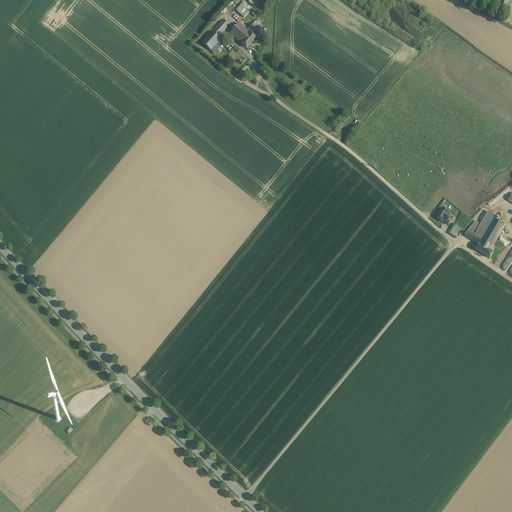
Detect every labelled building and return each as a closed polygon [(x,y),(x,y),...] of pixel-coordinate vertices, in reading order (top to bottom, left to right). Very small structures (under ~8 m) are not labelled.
[(510,0),(501,0),(499,7),(507,11),(510,0)] [(252,9),(244,2),(241,5),(250,12),(252,9)] [(250,12),(241,5),(236,11),(244,19),(250,12)] [(224,21),(213,33),(218,38),(229,26),(224,21)] [(263,26),(256,21),(254,23),(260,29),(263,26)] [(254,23),(250,28),(254,32),(256,34),(256,33),(260,29),(254,23)] [(247,31),(239,24),(230,34),(243,45),(251,35),(247,31)] [(213,33),(202,44),(210,51),(221,40),(218,38),(213,33)] [(243,45),(247,49),(256,39),(251,35),(243,45)] [(221,40),(210,51),(213,54),(224,43),(221,40)] [(335,131),(338,133),(351,116),(348,114),(335,131)] [(449,214),(442,208),(439,212),(440,213),(436,217),(442,222),(443,222),(448,215),(449,214)] [(477,232),(474,236),(481,240),(493,220),(495,221),(497,218),(488,212),(477,232)] [(453,218),(448,215),(443,222),(448,225),(453,218)] [(493,220),(481,240),(474,236),(468,232),(465,236),(478,244),(490,251),(505,227),(495,221),(493,220)] [(461,229),(455,225),(452,230),(452,231),(458,234),(461,229)] [(490,251),(478,244),(474,250),(490,258),(493,253),(490,251)] [(499,268),(507,272),(511,261),(511,252),(508,250),(499,268)]
